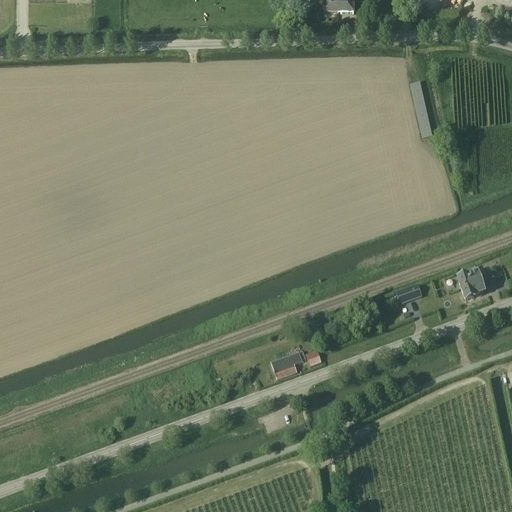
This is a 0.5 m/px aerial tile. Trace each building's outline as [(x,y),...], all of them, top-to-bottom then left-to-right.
[(324,0),(324,15),(337,16),(337,0),(340,0),(324,0)] [(353,0),(340,0),(337,0),(337,16),(353,16),(353,0)] [(422,141),(432,139),(419,84),(409,87),(422,141)] [(502,270),(497,272),(499,283),(505,282),(502,270)] [(459,283),(458,284),(465,303),(474,300),(474,298),(484,295),(477,277),(467,280),(465,275),(457,278),(459,283)] [(417,288),(396,295),(400,307),(420,300),(417,288)] [(294,367),(302,365),(301,364),(305,363),(302,354),(298,355),(298,354),(271,364),(277,382),(297,375),(294,367)] [(305,358),(305,359),(309,370),(321,366),(317,354),(305,358)]
